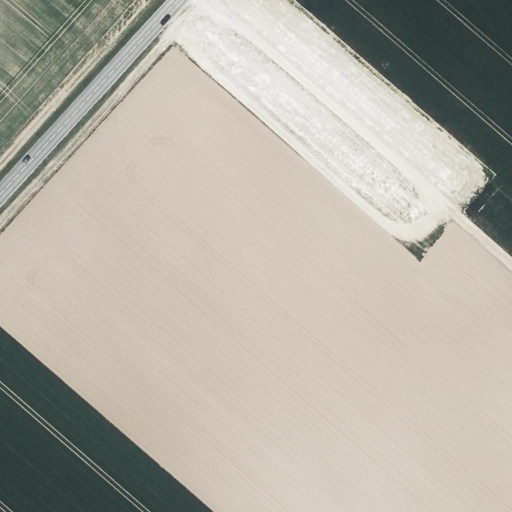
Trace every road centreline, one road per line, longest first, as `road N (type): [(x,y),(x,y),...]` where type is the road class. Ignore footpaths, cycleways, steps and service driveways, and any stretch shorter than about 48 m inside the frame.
road 1 (track): [(511,261),(438,197),(411,225),(388,223),(156,22)]
road 2 (track): [(0,222),(205,0)]
road 3 (secondary): [(0,194),(177,0)]
road 4 (track): [(147,0),(0,162)]
